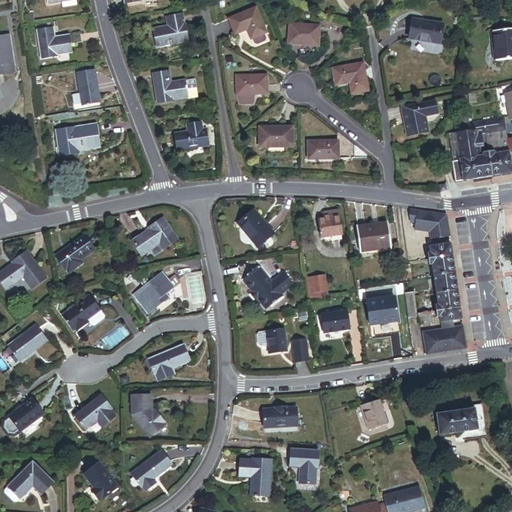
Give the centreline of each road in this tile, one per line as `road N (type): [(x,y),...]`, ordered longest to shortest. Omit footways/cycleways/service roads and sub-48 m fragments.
road 1 (residential): [(493,354),(225,389)]
road 2 (residential): [(100,0),(165,196)]
road 3 (residential): [(231,187),(202,0)]
road 4 (residential): [(231,187),(394,197)]
road 5 (residential): [(75,371),(95,373),(164,328),(221,322)]
road 6 (residential): [(493,354),(470,203)]
road 7 (residential): [(16,228),(165,196)]
road 8 (residential): [(301,90),(389,159),(394,197)]
road 9 (residential): [(165,511),(208,463),(225,389)]
road 10 (residential): [(221,322),(196,191)]
